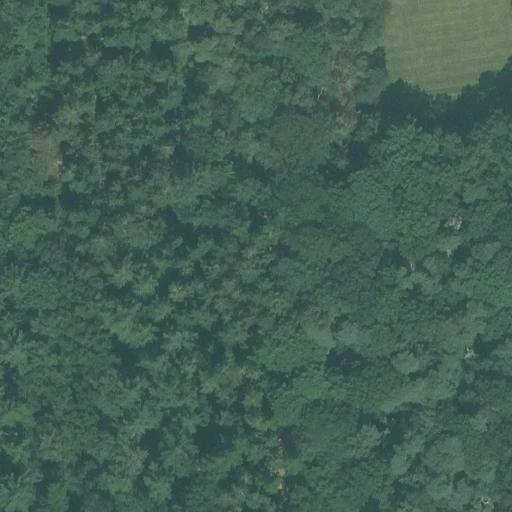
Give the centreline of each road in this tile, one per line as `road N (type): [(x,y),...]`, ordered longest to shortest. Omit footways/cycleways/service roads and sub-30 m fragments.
road 1 (track): [(299,511),(287,211)]
road 2 (track): [(287,211),(261,0)]
